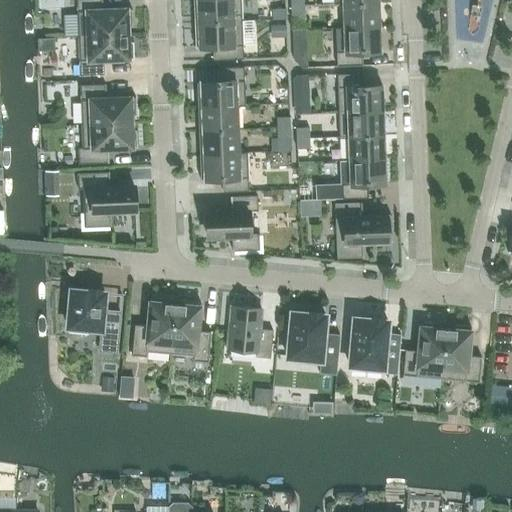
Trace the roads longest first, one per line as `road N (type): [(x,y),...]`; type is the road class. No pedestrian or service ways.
road 1 (residential): [(411,0),(422,291)]
road 2 (residential): [(161,0),(172,273)]
road 3 (residential): [(172,273),(422,291)]
road 4 (residential): [(468,296),(511,103)]
road 5 (residential): [(53,257),(172,273)]
